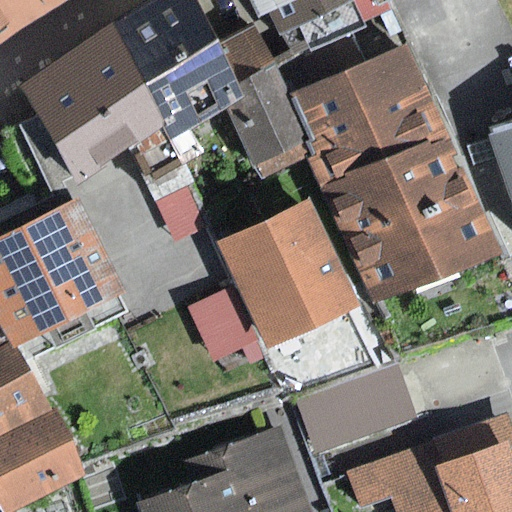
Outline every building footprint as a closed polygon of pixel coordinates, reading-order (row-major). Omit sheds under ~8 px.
[(0,0),(0,53),(27,30),(79,0),(0,0)] [(156,0),(117,24),(173,128),(191,166),(208,155),(196,134),(230,114),(250,102),(244,89),(223,47),(200,0),(156,0)] [(359,4),(367,0),(267,0),(287,37),(303,30),(314,53),(372,29),(359,4)] [(367,0),(381,0),(384,10),(406,0),(367,0)] [(173,128),(117,24),(25,89),(44,120),(79,178),(86,189),(134,154),(158,205),(190,192),(200,186),(191,166),(173,128)] [(257,27),(223,47),(244,89),(282,70),(257,27)] [(409,47),(295,97),(319,155),(379,305),(510,256),(409,47)] [(295,97),(282,70),(244,89),(250,102),(230,114),(263,180),(319,155),(295,97)] [(79,178),(44,120),(21,129),(53,190),(79,178)] [(511,123),(495,129),(511,186),(511,188),(511,123)] [(190,192),(158,205),(175,245),(207,232),(190,192)] [(83,203),(0,243),(0,318),(19,350),(129,297),(83,203)] [(313,206),(225,243),(273,350),(363,309),(313,206)] [(232,287),(188,308),(215,361),(258,339),(232,287)] [(0,318),(0,438),(55,411),(19,350),(0,318)] [(401,366),(299,402),(319,456),(420,420),(401,366)] [(62,412),(0,443),(0,499),(7,511),(21,511),(89,477),(62,412)] [(511,418),(432,446),(440,470),(511,445),(511,444),(511,418)] [(244,479),(149,505),(151,511),(319,511),(291,428),(231,447),(244,479)] [(444,482),(394,499),(397,511),(511,511),(511,446),(511,445),(440,470),(444,482)] [(444,482),(440,470),(432,446),(350,473),(362,510),(394,499),(444,482)]
